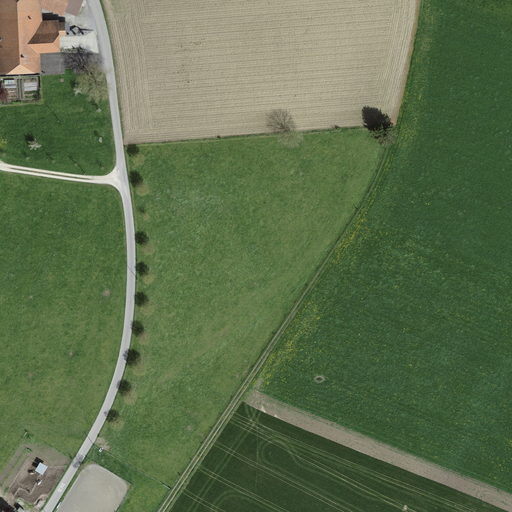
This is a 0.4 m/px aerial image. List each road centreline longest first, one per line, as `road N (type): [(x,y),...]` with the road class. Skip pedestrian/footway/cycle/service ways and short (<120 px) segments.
road 1 (unclassified): [(92,0),(130,224),(128,321),(111,396),(47,511)]
road 2 (track): [(366,202),(160,511)]
road 3 (track): [(124,184),(0,166)]
